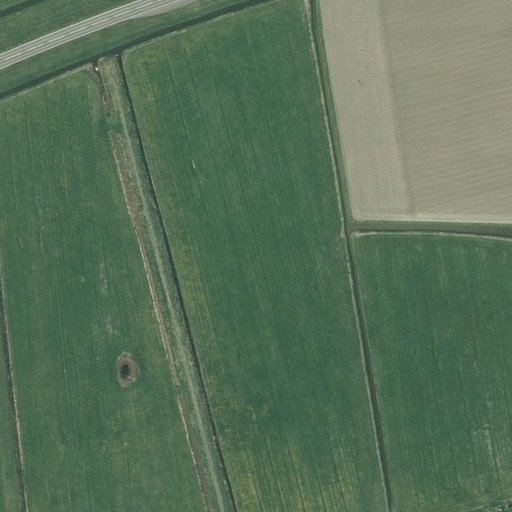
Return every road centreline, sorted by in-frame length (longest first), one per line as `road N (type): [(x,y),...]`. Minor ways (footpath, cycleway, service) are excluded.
road 1 (track): [(222,511),(109,62)]
road 2 (trunk): [(0,62),(160,0)]
